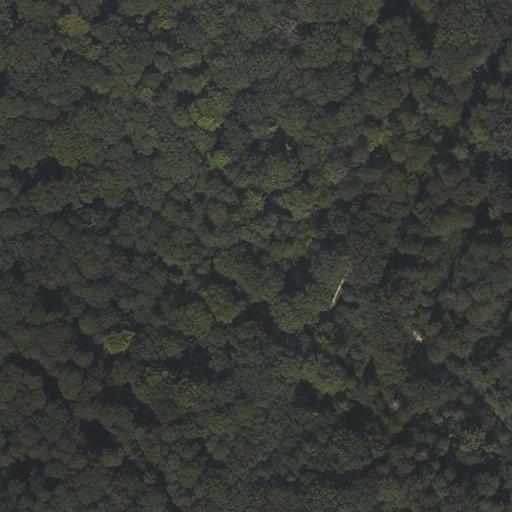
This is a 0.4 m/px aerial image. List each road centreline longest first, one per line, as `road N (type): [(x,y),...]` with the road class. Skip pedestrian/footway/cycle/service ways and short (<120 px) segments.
road 1 (track): [(0,270),(290,386),(511,456)]
road 2 (track): [(213,0),(357,274),(449,362),(511,438)]
